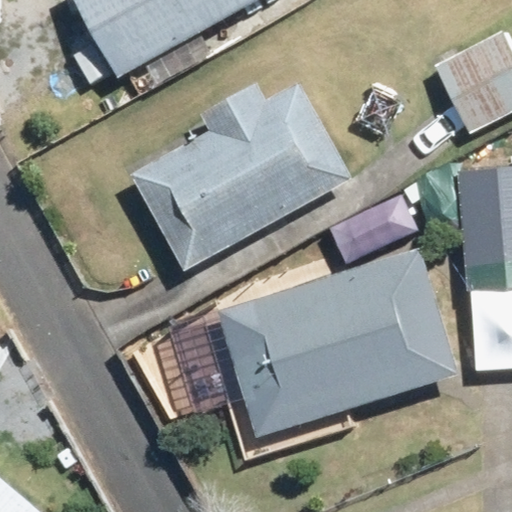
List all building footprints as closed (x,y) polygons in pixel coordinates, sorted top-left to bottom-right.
[(69,0),(112,77),(250,0),(69,0)] [(443,65),(484,133),(511,116),(511,63),(495,35),(443,65)] [(136,179),(185,272),(353,185),(304,92),(136,179)] [(511,293),(511,165),(457,169),(465,296),(511,293)] [(216,311),(257,441),(463,377),(423,247),(216,311)] [(0,511),(23,511),(21,510),(27,505),(0,478),(0,511)]
